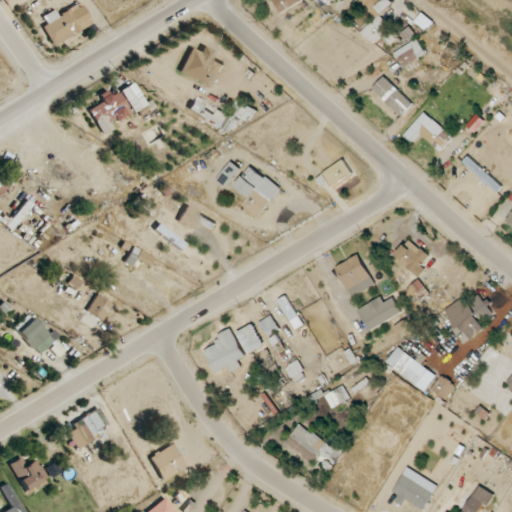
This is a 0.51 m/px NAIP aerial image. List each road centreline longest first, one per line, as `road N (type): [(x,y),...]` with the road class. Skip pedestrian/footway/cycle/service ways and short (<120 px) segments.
road 1 (residential): [(0,432),(410,182)]
road 2 (residential): [(207,0),(511,269)]
road 3 (residential): [(159,336),(235,447),(326,511)]
road 4 (tertiary): [(0,124),(207,0)]
